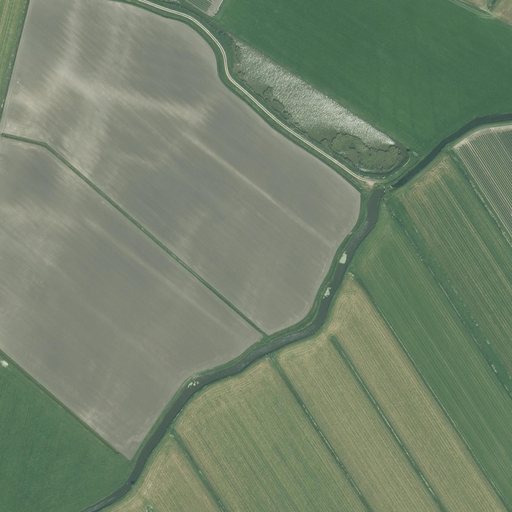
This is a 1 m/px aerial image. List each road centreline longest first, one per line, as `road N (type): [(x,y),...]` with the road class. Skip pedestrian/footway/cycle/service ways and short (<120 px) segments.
road 1 (track): [(380,181),(358,177),(273,118),(230,78),(223,51),(199,24),(139,0)]
road 2 (track): [(511,389),(387,197)]
